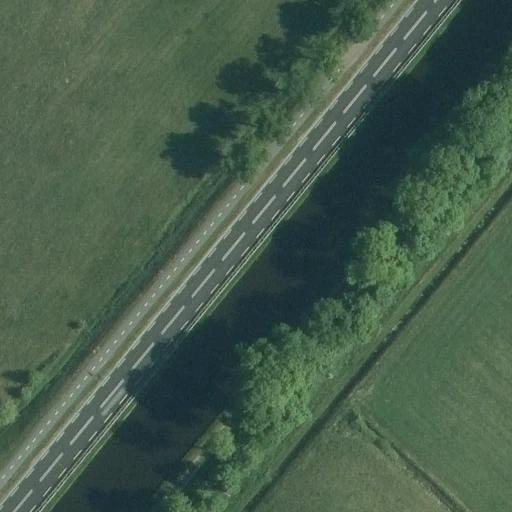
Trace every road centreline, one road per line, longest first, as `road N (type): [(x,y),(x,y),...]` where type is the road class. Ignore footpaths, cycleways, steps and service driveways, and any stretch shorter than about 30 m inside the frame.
road 1 (primary): [(11,511),(436,0)]
road 2 (track): [(159,511),(511,77)]
